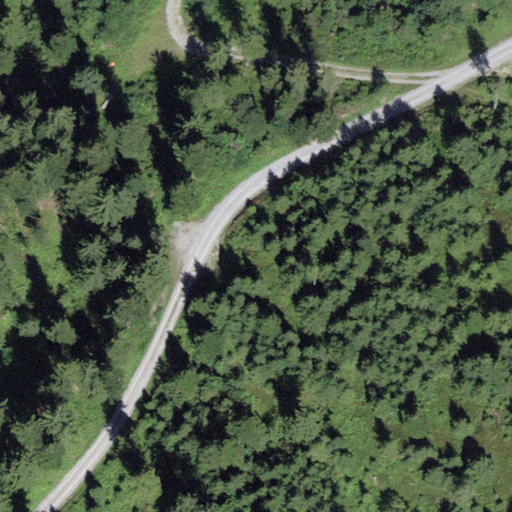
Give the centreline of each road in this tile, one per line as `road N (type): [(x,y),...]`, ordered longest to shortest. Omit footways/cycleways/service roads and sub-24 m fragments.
road 1 (track): [(42,511),(129,420),(202,253),(260,176),(511,50)]
road 2 (track): [(457,78),(194,51),(175,0)]
